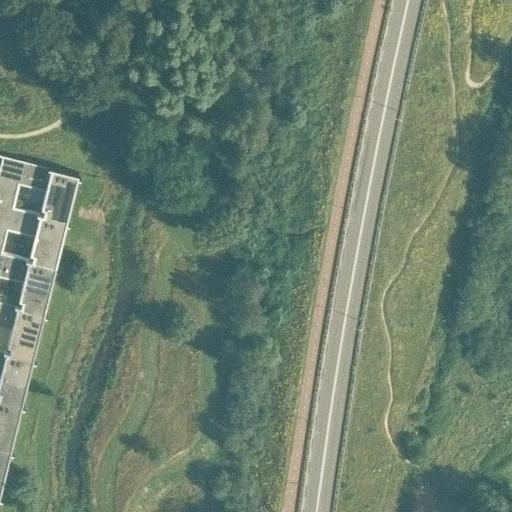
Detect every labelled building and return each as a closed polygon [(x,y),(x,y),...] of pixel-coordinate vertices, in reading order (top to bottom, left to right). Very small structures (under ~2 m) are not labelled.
[(0,202),(13,205),(19,180),(47,187),(40,212),(67,218),(77,177),(80,178),(80,176),(77,176),(78,172),(5,154),(5,155),(0,175),(0,202)] [(29,258),(56,264),(66,223),(69,224),(69,222),(66,221),(67,218),(40,212),(13,205),(0,202),(0,250),(2,251),(8,226),(35,233),(29,258)] [(18,304),(45,310),(55,269),(58,269),(58,268),(55,267),(56,264),(29,258),(2,251),(0,250),(0,272),(24,278),(18,304)] [(7,349),(33,356),(44,315),(46,315),(47,314),(44,313),(45,310),(18,304),(0,299),(0,321),(13,324),(7,349)] [(0,377),(0,396),(22,402),(32,360),(35,361),(36,360),(33,359),(33,356),(7,349),(0,347),(0,369),(2,370),(0,377)] [(0,444),(11,448),(21,406),(24,407),(24,406),(21,405),(22,402),(0,396),(0,444)] [(0,492),(10,452),(13,453),(13,451),(10,451),(11,448),(0,444),(0,492)]
